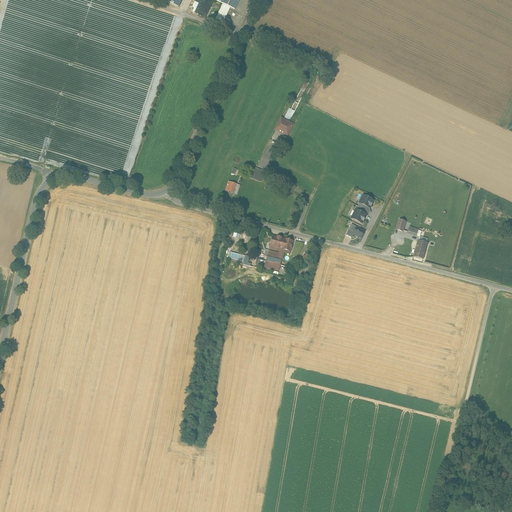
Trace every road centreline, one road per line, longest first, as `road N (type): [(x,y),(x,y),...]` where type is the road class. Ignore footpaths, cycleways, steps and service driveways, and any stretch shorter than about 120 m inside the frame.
road 1 (unclassified): [(493,285),(160,193)]
road 2 (tertiary): [(0,356),(37,192),(55,177)]
road 3 (tertiary): [(160,193),(179,178),(241,36)]
